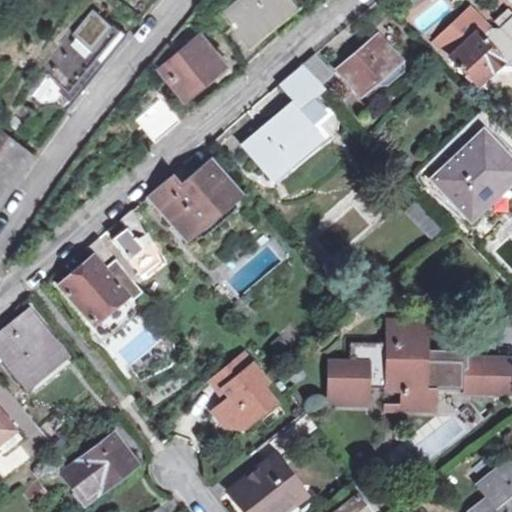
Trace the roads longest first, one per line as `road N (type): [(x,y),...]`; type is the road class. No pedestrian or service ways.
road 1 (residential): [(346,0),(0,288)]
road 2 (residential): [(175,0),(0,237)]
